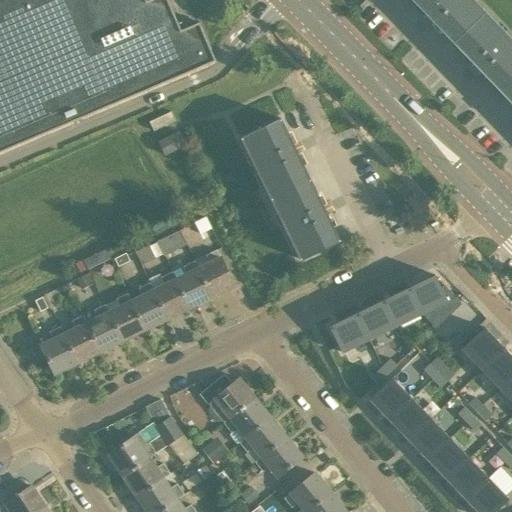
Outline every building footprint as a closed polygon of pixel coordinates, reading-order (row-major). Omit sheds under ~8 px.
[(0,0),(0,152),(215,61),(199,22),(181,30),(167,0),(149,0),(147,1),(146,0),(0,0)] [(413,0),(453,41),(484,11),(473,0),(413,0)] [(453,41),(500,90),(511,78),(511,39),(484,11),(453,41)] [(511,78),(500,90),(511,102),(511,78)] [(170,111),(149,122),(153,131),(175,121),(170,111)] [(241,137),(271,198),(310,179),(280,118),(241,137)] [(184,144),(178,131),(158,141),(164,154),(184,144)] [(310,179),(271,198),(301,260),(340,240),(310,179)] [(178,224),(178,222),(175,217),(152,229),(154,234),(155,235),(178,224)] [(206,217),(194,223),(180,230),(186,243),(200,236),(203,241),(214,235),(206,217)] [(157,243),(149,247),(154,258),(162,254),(157,243)] [(174,265),(194,255),(189,244),(168,254),(174,265)] [(105,249),(82,260),(87,269),(109,258),(105,249)] [(194,261),(211,296),(234,285),(217,249),(206,255),(209,262),(197,268),(194,261)] [(113,258),(117,268),(130,262),(125,252),(113,258)] [(172,271),(171,272),(189,307),(211,296),(194,261),(183,266),(187,273),(176,279),(172,271)] [(149,283),(166,318),(189,307),(171,272),(160,277),(164,284),(153,290),(149,283)] [(440,287),(434,275),(408,288),(420,314),(455,297),(444,285),(440,287)] [(127,293),(126,293),(144,329),(166,318),(149,283),(138,288),(141,295),(131,301),(127,293)] [(243,285),(234,289),(241,308),(250,304),(243,285)] [(420,314),(408,288),(381,300),(382,300),(394,327),(420,314)] [(105,304),(104,305),(122,341),(144,329),(126,293),(115,299),(119,306),(108,312),(105,304)] [(47,308),(42,297),(34,300),(40,312),(47,308)] [(394,327),(382,300),(381,300),(356,313),(369,340),(394,327)] [(82,315),(82,316),(99,352),(122,341),(104,305),(94,310),(97,317),(86,323),(82,315)] [(369,340),(356,313),(329,326),(342,353),(369,340)] [(60,327),(59,327),(77,363),(99,352),(82,316),(71,321),(75,328),(63,334),(60,327)] [(77,363),(59,327),(49,332),(52,339),(40,345),(54,374),(77,363)] [(484,327),(462,349),(481,369),(504,348),(484,327)] [(448,344),(454,350),(462,342),(456,336),(448,344)] [(511,356),(504,348),(481,369),(501,389),(511,378),(511,356)] [(429,364),(438,373),(444,367),(435,358),(429,364)] [(388,359),(379,367),(385,373),(394,365),(388,359)] [(423,370),(432,379),(438,373),(429,364),(423,370)] [(385,373),(379,367),(371,376),(377,382),(385,373)] [(452,376),(444,367),(438,373),(446,381),(452,376)] [(446,381),(438,373),(432,379),(440,387),(446,381)] [(223,423),(255,398),(239,378),(214,398),(207,404),(215,414),(222,408),(229,417),(223,423)] [(391,378),(369,399),(389,420),(411,398),(391,378)] [(511,378),(501,389),(511,400),(511,378)] [(477,412),(483,406),(475,397),(468,403),(477,412)] [(238,443),(239,443),(270,418),(255,398),(223,423),(231,433),(237,428),(245,437),(238,443)] [(411,398),(389,420),(408,439),(430,418),(411,398)] [(483,406),(477,412),(485,421),(491,415),(483,406)] [(458,414),(466,423),(472,417),(464,408),(458,414)] [(472,417),(466,423),(474,431),(480,425),(472,417)] [(183,436),(170,418),(156,426),(169,446),(183,436)] [(254,461),(255,462),(286,437),(270,418),(239,443),(246,452),(252,446),(261,456),(254,461)] [(430,418),(408,439),(427,459),(449,438),(430,418)] [(134,436),(108,453),(122,475),(167,445),(160,435),(146,444),(138,432),(133,435),(134,436)] [(201,449),(213,464),(216,461),(229,451),(217,437),(201,449)] [(286,437),(255,462),(262,471),(268,466),(277,477),(302,457),(286,437)] [(449,438),(427,459),(446,479),(469,458),(449,438)] [(122,475),(136,495),(169,473),(163,463),(156,468),(149,458),(167,445),(122,475)] [(496,454),(504,462),(510,456),(502,448),(496,454)] [(469,458),(446,479),(466,499),(488,478),(469,458)] [(193,472),(199,482),(211,474),(205,464),(193,472)] [(506,493),(511,487),(511,476),(502,466),(491,477),(506,493)] [(221,470),(214,476),(221,486),(229,480),(221,470)] [(304,511),(305,511),(330,493),(314,472),(283,498),(291,508),(297,503),(305,511),(304,511)] [(136,495),(147,511),(156,511),(183,494),(176,484),(170,488),(163,478),(170,474),(169,473),(136,495)] [(199,484),(208,497),(222,488),(213,475),(199,484)] [(488,478),(466,499),(478,511),(493,511),(508,498),(488,478)] [(37,511),(45,507),(31,485),(0,506),(0,510),(1,511),(37,511)] [(258,496),(250,486),(240,494),(248,504),(258,496)] [(345,511),(346,511),(330,493),(305,511),(345,511)] [(183,494),(156,511),(195,511),(191,505),(184,509),(177,499),(183,494)] [(268,511),(270,511),(263,501),(248,511),(268,511)]
